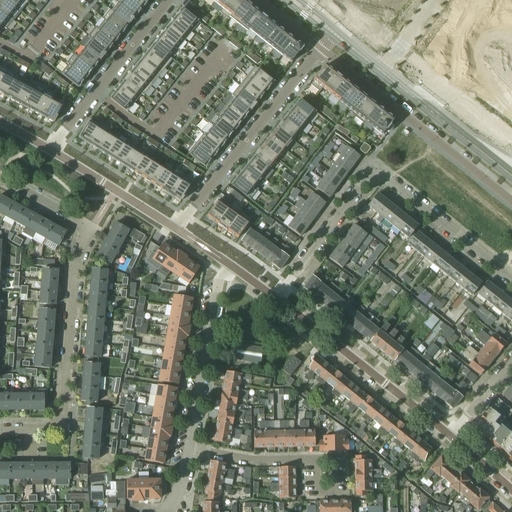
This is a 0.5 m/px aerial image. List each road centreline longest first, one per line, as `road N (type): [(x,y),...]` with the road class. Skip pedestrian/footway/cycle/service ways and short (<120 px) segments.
road 1 (residential): [(0,429),(59,428),(75,268),(90,228),(0,179)]
road 2 (residential): [(511,201),(320,49)]
road 3 (residential): [(176,229),(320,49)]
road 4 (residential): [(448,434),(274,293)]
road 5 (residential): [(188,449),(227,258)]
road 6 (residential): [(50,150),(170,0)]
road 7 (unknown): [(97,87),(150,131),(223,45)]
road 8 (residential): [(511,282),(373,174)]
road 9 (residential): [(274,293),(373,174)]
road 10 (residential): [(176,229),(50,150)]
road 11 (residential): [(314,460),(188,449)]
